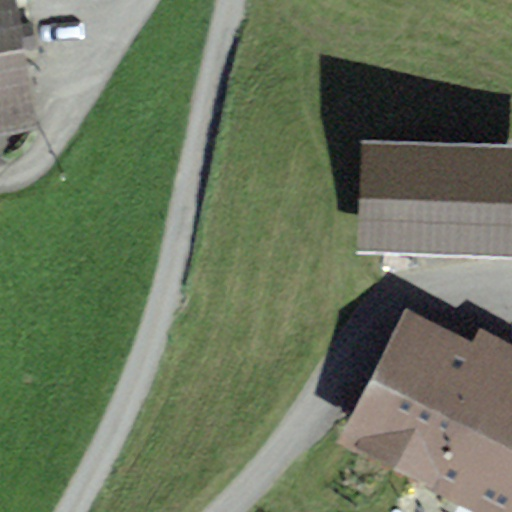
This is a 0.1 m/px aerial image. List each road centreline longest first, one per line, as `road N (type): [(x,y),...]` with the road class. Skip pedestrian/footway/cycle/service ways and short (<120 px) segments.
road 1 (unclassified): [(69,511),(137,375),(200,170),(235,0)]
road 2 (track): [(511,281),(408,302),(267,511)]
